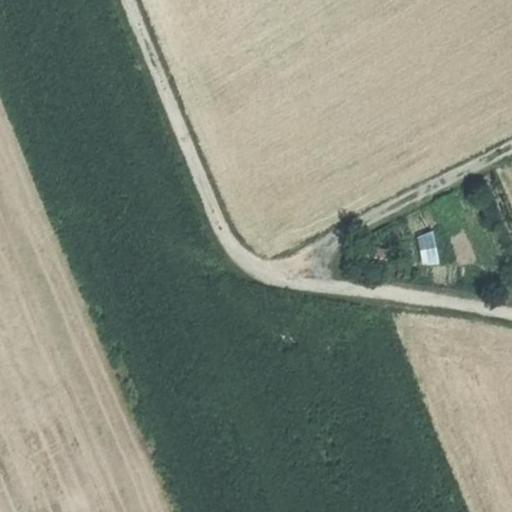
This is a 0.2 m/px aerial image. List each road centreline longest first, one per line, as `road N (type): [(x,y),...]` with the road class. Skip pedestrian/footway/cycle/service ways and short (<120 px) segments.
road 1 (track): [(127,0),(232,251),(275,275),(398,295)]
road 2 (track): [(511,139),(275,275)]
